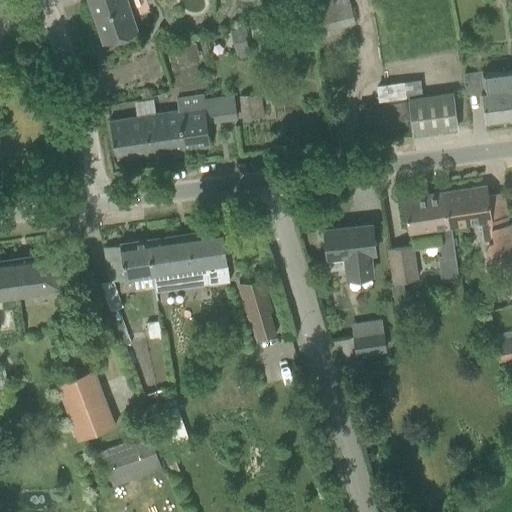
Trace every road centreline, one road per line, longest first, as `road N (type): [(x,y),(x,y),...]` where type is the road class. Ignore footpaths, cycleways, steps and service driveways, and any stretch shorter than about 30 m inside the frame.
road 1 (unclassified): [(365,511),(268,181)]
road 2 (unclassified): [(268,181),(511,147)]
road 3 (unclassified): [(99,204),(86,123),(41,0)]
road 4 (unclassified): [(99,204),(268,181)]
